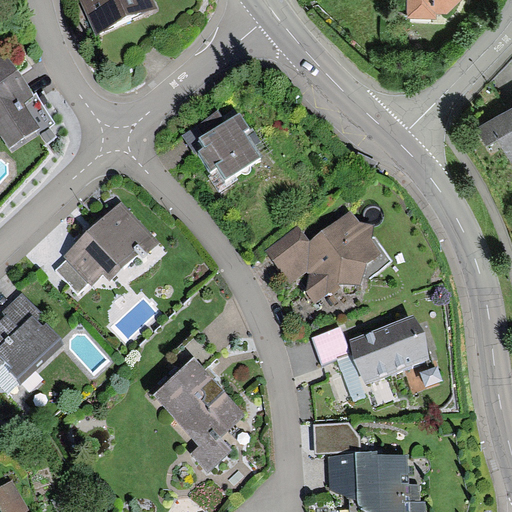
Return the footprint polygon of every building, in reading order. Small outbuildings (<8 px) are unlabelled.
[(78,0),(95,39),(156,14),(150,0),(78,0)] [(436,17),(436,10),(447,10),(456,0),(406,0),(406,16),(436,17)] [(3,53),(0,54),(0,136),(11,152),(55,123),(37,95),(32,98),(3,53)] [(511,106),(478,127),(488,144),(497,139),(511,165),(511,164),(511,106)] [(221,112),(185,135),(195,152),(196,151),(211,175),(218,170),(226,182),(260,160),(243,135),(249,131),(240,118),(229,125),(221,112)] [(123,205),(65,259),(68,262),(58,272),(79,293),(89,284),(93,289),(103,279),(109,286),(138,259),(142,264),(161,246),(123,205)] [(362,287),(364,278),(388,261),(378,247),(376,249),(372,243),(373,229),(360,227),(351,216),(309,247),(297,231),(266,253),(289,284),(298,278),(317,304),(340,287),(362,287)] [(0,368),(4,365),(12,373),(10,375),(20,385),(63,345),(48,328),(43,332),(35,323),(42,317),(21,295),(2,311),(6,315),(0,320),(0,368)] [(414,315),(349,340),(366,385),(431,360),(414,315)] [(341,327),(313,338),(322,365),(351,355),(341,327)] [(194,363),(154,400),(200,449),(188,460),(205,479),(235,452),(222,438),(244,417),(194,363)] [(437,367),(421,373),(427,386),(443,380),(437,367)] [(349,425),(315,427),(316,452),(360,451),(360,438),(349,425)] [(426,511),(427,502),(421,502),(421,485),(411,485),(409,456),(379,456),(380,452),(331,456),(331,490),(350,499),(350,511),(426,511)] [(12,484),(0,490),(0,507),(2,511),(26,511),(28,511),(12,484)]
